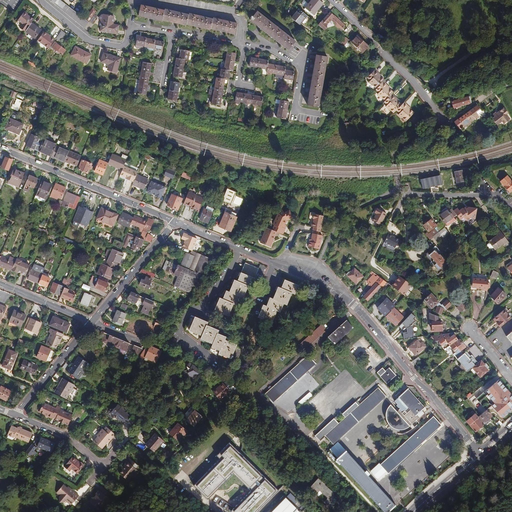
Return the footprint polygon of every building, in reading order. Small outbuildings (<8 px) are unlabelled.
[(60,0),(49,0),(84,28),(89,22),(60,0)] [(158,0),(158,1),(240,15),(241,11),(236,10),(236,7),(198,0),(158,0)] [(309,11),(314,15),(323,3),(319,0),(311,0),(305,8),(309,11)] [(211,29),(235,34),(237,23),(213,18),(213,19),(189,14),(189,15),(165,9),(165,10),(141,5),(138,16),(162,21),(162,20),(186,25),(186,24),(210,30),(211,29)] [(88,16),(91,18),(96,11),(93,8),(88,16)] [(291,18),(299,24),(307,15),(299,9),(291,18)] [(289,50),(295,41),(257,11),(253,16),(252,16),(250,18),(251,19),(250,20),(289,50)] [(20,28),(25,31),(31,23),(33,19),(23,12),(18,20),(22,24),(20,28)] [(330,12),(318,25),(325,30),(327,28),(327,25),(331,20),(335,24),(335,26),(337,28),(340,28),(341,29),(345,25),(338,18),(336,19),(334,17),(334,15),(330,12)] [(114,16),(102,14),(98,18),(102,22),(100,31),(117,34),(119,25),(113,24),(114,16)] [(31,23),(25,31),(35,38),(41,30),(31,23)] [(61,30),(55,39),(59,41),(65,33),(61,30)] [(43,32),(37,40),(49,48),(55,39),(51,36),(50,37),(43,32)] [(351,42),(363,52),(368,46),(357,36),(351,42)] [(150,40),(146,39),(146,38),(146,37),(141,37),(141,38),(137,37),(136,45),(145,46),(145,47),(154,49),(163,51),(164,42),(155,40),(156,40),(150,39),(150,40)] [(340,43),(344,46),(347,42),(349,40),(345,37),(340,43)] [(58,52),(62,55),(66,50),(54,42),(51,46),(57,50),(58,52)] [(75,46),(71,55),(86,64),(91,55),(75,46)] [(182,77),(185,59),(188,60),(190,51),(181,49),(182,47),(178,46),(177,53),(180,55),(179,58),(176,58),(173,76),(182,77)] [(228,74),(229,70),(230,70),(233,71),(234,66),(233,66),(233,62),(235,62),(235,57),(234,57),(235,53),(227,52),(224,69),(221,69),(219,78),(216,77),(211,104),(220,105),(221,100),(220,100),(221,96),(222,97),(223,92),(222,91),(222,88),(223,88),(224,83),(223,82),(224,79),(225,79),(228,80),(229,74),(228,74)] [(121,58),(103,53),(101,62),(110,65),(108,71),(116,73),(121,58)] [(316,55),(307,105),(318,107),(327,57),(316,55)] [(275,74),(284,76),(284,78),(284,79),(293,80),(294,71),(289,70),(289,72),(285,71),(285,70),(286,67),(281,66),(281,67),(277,66),(277,65),(272,64),(272,66),(268,65),(268,64),(269,61),(264,60),(263,61),(260,60),(260,59),(255,58),(254,60),(251,59),(249,66),(260,68),(259,69),(262,69),(261,73),(266,74),(267,72),(275,74)] [(143,62),(141,71),(150,72),(151,64),(143,62)] [(377,88),(383,82),(384,81),(377,74),(378,73),(375,69),(367,77),(370,80),(369,81),(373,85),(373,84),(377,88)] [(141,71),(140,80),(148,81),(150,72),(141,71)] [(139,83),(135,83),(134,92),(137,93),(146,95),(147,90),(149,91),(150,85),(148,85),(148,81),(140,80),(139,83)] [(171,81),(168,99),(177,100),(180,83),(171,81)] [(377,88),(375,90),(378,93),(377,94),(381,97),(385,101),(392,94),(393,93),(386,86),(386,85),(383,82),(377,88)] [(249,96),(245,95),(245,94),(240,93),(240,94),(236,93),(235,101),(262,106),(263,97),(258,96),(258,97),(254,97),(254,95),(249,94),(249,96)] [(385,101),(384,102),(387,105),(386,106),(389,109),(390,109),(394,113),(396,110),(402,105),(394,98),(395,97),(392,94),(385,101)] [(465,97),(451,101),(453,108),(467,104),(465,97)] [(280,100),(277,118),(285,119),(286,114),(285,114),(286,110),(287,110),(288,105),(287,105),(288,101),(280,100)] [(407,105),(404,102),(402,105),(396,110),(400,113),(398,114),(402,118),(402,117),(406,121),(414,113),(407,106),(407,105)] [(474,108),(455,122),(460,129),(464,127),(465,127),(468,126),(471,124),(471,122),(479,116),(477,113),(481,109),(477,105),(474,108)] [(495,117),(492,119),(497,125),(502,122),(504,124),(510,119),(507,114),(508,113),(504,108),(499,112),(500,113),(498,115),(496,113),(493,115),(495,117)] [(68,116),(57,110),(56,109),(54,114),(59,117),(60,115),(67,119),(67,118),(68,116)] [(23,124),(9,118),(5,129),(20,135),(22,131),(20,130),(23,124)] [(39,151),(44,139),(39,137),(39,138),(31,134),(26,146),(39,151)] [(44,139),(39,151),(51,156),(56,146),(56,144),(44,139)] [(69,151),(56,146),(51,156),(51,157),(54,159),(55,158),(64,162),(69,151)] [(69,151),(64,162),(68,163),(69,163),(77,166),(81,156),(69,151)] [(121,158),(112,154),(108,163),(107,164),(122,170),(125,164),(128,156),(123,154),(121,158)] [(12,160),(5,157),(1,167),(8,170),(12,160)] [(108,163),(100,159),(95,172),(103,175),(107,164),(108,163)] [(91,166),(92,164),(82,160),(78,169),(88,173),(90,168),(91,166)] [(122,170),(120,175),(128,178),(128,179),(134,182),(139,169),(125,164),(122,170)] [(164,175),(174,178),(176,171),(167,168),(164,175)] [(25,173),(13,169),(8,182),(19,187),(25,173)] [(464,180),(462,170),(454,172),(457,182),(464,180)] [(194,176),(184,172),(182,176),(192,181),(194,176)] [(38,179),(29,175),(23,190),(28,192),(31,186),(34,188),(38,179)] [(142,177),(137,175),(132,185),(143,190),(148,179),(147,179),(142,177)] [(422,189),(430,187),(434,186),(442,184),(440,175),(420,179),(422,189)] [(511,181),(507,176),(500,182),(509,193),(511,190),(511,181)] [(52,185),(42,181),(36,195),(46,199),(52,185)] [(165,187),(151,181),(147,191),(148,193),(151,194),(152,193),(155,195),(155,196),(160,198),(165,187)] [(66,187),(55,183),(50,196),(56,199),(57,197),(61,199),(66,187)] [(197,192),(189,188),(183,205),(190,208),(196,192),(197,192)] [(236,192),(227,189),(222,201),(231,205),(234,197),(235,195),(236,192)] [(77,196),(67,192),(66,194),(63,202),(62,204),(61,206),(67,208),(68,206),(75,209),(80,198),(77,196)] [(197,212),(204,196),(196,192),(190,208),(190,209),(197,212)] [(172,194),(167,205),(178,210),(182,199),(172,194)] [(214,209),(207,205),(205,209),(204,209),(200,220),(207,224),(214,209)] [(92,212),(79,207),(74,221),(72,225),(78,228),(80,223),(81,224),(87,226),(92,212)] [(453,211),(451,207),(439,216),(445,224),(445,223),(447,226),(456,220),(454,217),(457,215),(453,211)] [(477,208),(469,207),(466,208),(465,207),(463,209),(463,208),(459,210),(457,208),(453,211),(457,215),(460,219),(464,217),(466,220),(470,218),(475,219),(477,208)] [(118,215),(101,208),(97,219),(113,225),(118,215)] [(380,225),(387,213),(377,208),(374,213),(376,214),(372,221),(380,225)] [(232,212),(226,209),(225,212),(219,227),(231,231),(237,217),(236,216),(231,214),(232,212)] [(284,213),(283,210),(278,213),(273,225),(274,226),(272,230),(278,232),(283,234),(285,229),(284,228),(285,224),(287,221),(293,217),(289,210),(284,213)] [(133,218),(122,213),(118,223),(129,228),(131,224),(133,218)] [(324,216),(313,214),(312,219),(314,219),(313,222),(312,222),(311,227),(313,227),(312,230),(320,232),(324,216)] [(146,222),(134,216),(133,218),(131,224),(139,227),(138,231),(142,232),(146,222)] [(153,221),(148,218),(140,238),(144,240),(149,242),(150,242),(154,237),(148,234),(146,238),(145,237),(148,229),(149,230),(153,221)] [(435,225),(431,219),(423,225),(429,232),(436,226),(439,231),(444,227),(440,221),(435,225)] [(449,233),(444,227),(438,232),(443,238),(449,233)] [(272,230),(267,228),(260,243),(271,247),(275,236),(277,236),(278,232),(272,230)] [(437,232),(435,229),(428,234),(427,233),(425,235),(429,239),(432,236),(437,232)] [(489,242),(493,247),(494,249),(503,243),(505,245),(509,243),(500,230),(496,233),(497,234),(493,236),(494,237),(491,239),(488,241),(489,242)] [(136,236),(127,232),(121,247),(127,250),(128,246),(127,246),(130,239),(134,240),(131,248),(138,251),(140,247),(141,247),(144,240),(140,238),(139,238),(136,236)] [(443,238),(438,232),(437,232),(432,236),(437,243),(443,238)] [(59,237),(50,233),(49,236),(61,242),(63,238),(59,236),(59,237)] [(112,235),(107,233),(106,236),(100,233),(98,237),(109,242),(112,235)] [(197,239),(183,233),(181,238),(185,240),(182,247),(192,251),(197,239)] [(311,242),(309,242),(308,247),(313,248),(319,249),(322,235),(312,233),(311,242)] [(398,240),(387,235),(383,243),(394,248),(398,240)] [(443,255),(436,247),(427,255),(427,257),(431,262),(429,263),(432,266),(434,265),(438,270),(447,262),(446,261),(444,259),(445,258),(444,256),(443,255)] [(123,254),(112,249),(111,251),(107,250),(105,256),(106,257),(105,260),(103,265),(110,267),(111,268),(114,269),(116,270),(123,254)] [(201,255),(192,251),(190,254),(195,256),(190,268),(195,270),(201,255)] [(195,256),(190,254),(186,253),(181,265),(190,268),(195,256)] [(210,258),(201,255),(195,270),(204,274),(210,258)] [(12,270),(16,259),(10,257),(9,259),(1,256),(0,258),(0,266),(11,271),(12,270)] [(16,259),(12,270),(18,272),(18,271),(21,272),(26,274),(31,262),(19,257),(18,259),(16,259)] [(192,294),(197,288),(202,277),(203,278),(205,274),(204,274),(195,270),(194,272),(188,270),(178,265),(169,262),(166,261),(162,269),(170,272),(170,273),(173,274),(178,277),(174,286),(192,294)] [(259,269),(245,263),(241,272),(241,273),(236,271),(233,278),(238,280),(237,281),(234,279),(229,292),(226,290),(226,291),(223,289),(217,296),(223,298),(223,299),(220,298),(214,310),(228,316),(233,304),(236,305),(240,297),(243,298),(248,286),(251,288),(255,278),(259,269)] [(28,279),(39,283),(43,273),(45,268),(34,264),(28,279)] [(110,267),(103,265),(101,264),(97,274),(110,279),(114,269),(111,268),(110,268),(110,267)] [(161,277),(142,269),(140,272),(160,280),(161,277)] [(356,284),(363,276),(354,269),(348,276),(356,284)] [(499,273),(493,270),(490,277),(496,279),(499,273)] [(43,273),(39,283),(38,285),(42,286),(43,285),(47,287),(51,276),(43,273)] [(369,289),(367,287),(364,290),(366,293),(363,296),(367,301),(381,286),(382,286),(386,282),(377,275),(375,276),(373,274),(367,282),(372,286),(369,289)] [(411,285),(399,276),(392,286),(403,295),(411,285)] [(144,280),(142,279),(139,284),(148,288),(152,279),(146,277),(144,280)] [(299,285),(285,279),(285,280),(280,278),(277,285),(282,287),(281,288),(278,286),(273,299),(270,297),(266,306),(263,305),(258,317),(272,323),(275,315),(277,311),(280,312),(284,304),(287,305),(292,293),(295,294),(299,285)] [(488,279),(476,278),(476,281),(472,280),(472,288),(482,289),(482,290),(487,291),(487,287),(489,288),(490,283),(487,283),(488,279)] [(108,284),(98,279),(95,287),(104,292),(108,284)] [(63,287),(53,283),(50,291),(60,295),(63,287)] [(69,290),(64,288),(60,297),(73,302),(76,296),(74,295),(68,293),(69,290)] [(505,295),(497,288),(490,296),(498,303),(505,295)] [(139,296),(131,292),(128,298),(132,299),(130,302),(135,304),(136,303),(137,301),(143,304),(145,298),(139,296)] [(91,295),(84,293),(80,303),(87,306),(91,295)] [(441,304),(431,293),(427,296),(424,299),(432,308),(435,305),(437,306),(434,312),(441,315),(444,308),(446,309),(452,304),(447,299),(441,304)] [(395,306),(386,299),(385,300),(393,308),(394,307),(395,306)] [(432,308),(424,299),(424,300),(423,301),(431,309),(432,308)] [(385,300),(384,300),(376,308),(385,316),(393,308),(385,300)] [(466,307),(461,302),(456,308),(460,312),(466,307)] [(404,317),(394,307),(393,308),(385,316),(395,326),(404,317)] [(22,314),(14,310),(8,324),(12,326),(13,324),(17,325),(21,327),(25,316),(21,315),(22,314)] [(126,313),(117,310),(113,321),(121,324),(126,313)] [(497,323),(500,327),(501,326),(510,318),(509,316),(504,310),(494,318),(498,322),(497,323)] [(411,314),(399,327),(403,331),(404,339),(417,337),(417,332),(413,333),(412,325),(415,321),(413,320),(415,317),(411,314)] [(439,318),(430,314),(430,322),(431,322),(432,331),(442,330),(441,321),(440,321),(439,318)] [(208,322),(195,316),(191,315),(191,316),(185,331),(188,332),(187,333),(197,341),(200,335),(202,336),(200,339),(212,344),(211,347),(210,351),(216,356),(218,350),(219,351),(218,354),(231,359),(237,362),(237,361),(243,348),(237,345),(228,341),(225,340),(226,337),(218,333),(219,330),(207,325),(208,322)] [(68,323),(53,317),(50,325),(64,331),(68,323)] [(31,319),(28,318),(23,328),(36,333),(41,323),(31,318),(31,319)] [(162,322),(157,320),(155,322),(153,328),(158,330),(160,324),(161,324),(162,322)] [(352,327),(346,320),(328,337),(334,344),(352,327)] [(321,324),(298,345),(302,349),(325,329),(321,324)] [(63,334),(50,329),(48,332),(51,333),(46,344),(56,349),(58,344),(59,345),(63,334)] [(129,343),(106,334),(103,342),(114,346),(119,348),(126,351),(129,343)] [(448,336),(443,337),(438,340),(442,346),(444,350),(449,346),(449,345),(457,339),(454,334),(449,338),(448,336)] [(465,347),(459,339),(449,346),(454,353),(453,354),(457,359),(462,355),(462,354),(460,350),(465,347)] [(420,344),(417,340),(409,347),(415,355),(426,346),(422,342),(420,344)] [(142,349),(134,345),(132,352),(138,354),(142,349)] [(145,358),(156,363),(161,352),(150,347),(148,345),(147,346),(146,348),(145,350),(140,357),(144,360),(145,358)] [(51,350),(41,346),(37,357),(46,361),(51,350)] [(17,353),(9,350),(2,366),(10,369),(17,353)] [(457,359),(461,363),(460,366),(461,368),(463,369),(465,368),(467,371),(477,362),(474,358),(473,359),(470,356),(466,351),(457,359)] [(316,363),(308,355),(264,394),(272,403),(316,363)] [(87,363),(78,356),(73,365),(72,364),(66,372),(78,380),(81,374),(80,373),(83,369),(87,363)] [(38,366),(24,360),(20,369),(34,374),(38,366)] [(472,368),(480,377),(488,370),(484,366),(485,365),(481,360),(472,368)] [(201,370),(189,363),(187,366),(189,372),(188,373),(189,376),(192,377),(193,379),(200,376),(199,374),(202,372),(201,370)] [(385,371),(382,367),(376,372),(386,383),(395,375),(389,368),(385,371)] [(511,406),(511,387),(499,372),(480,387),(491,401),(494,401),(504,413),(511,406)] [(74,385),(63,379),(55,392),(72,402),(78,391),(73,388),(74,385)] [(231,384),(226,380),(223,383),(227,388),(229,386),(233,390),(235,388),(231,384)] [(223,383),(219,387),(219,388),(213,393),(219,400),(230,391),(227,388),(223,383)] [(11,391),(1,386),(0,387),(0,397),(6,401),(11,391)] [(386,396),(378,387),(359,405),(355,402),(341,414),(345,417),(339,423),(334,418),(314,436),(320,441),(325,436),(333,444),(386,396)] [(398,397),(399,397),(397,399),(394,401),(397,404),(396,405),(399,409),(398,410),(397,411),(390,404),(390,405),(389,405),(388,407),(387,409),(386,411),(386,413),(385,415),(385,417),(386,419),(387,421),(388,423),(389,425),(390,426),(393,428),(395,429),(398,429),(401,430),(403,429),(406,428),(408,427),(410,426),(411,424),(414,427),(419,423),(423,419),(426,416),(424,413),(422,410),(425,407),(407,388),(398,397)] [(301,405),(313,395),(310,392),(298,401),(301,405)] [(56,408),(43,403),(39,412),(44,415),(45,415),(48,416),(48,417),(51,419),(53,418),(56,419),(55,420),(59,421),(59,420),(63,422),(66,423),(66,424),(68,425),(72,415),(60,410),(61,407),(57,406),(56,408)] [(127,413),(117,405),(111,413),(114,416),(114,419),(117,418),(120,421),(121,420),(123,422),(125,420),(131,424),(136,418),(132,415),(130,417),(127,414),(127,413)] [(195,410),(191,406),(186,413),(183,417),(187,420),(194,426),(203,416),(195,410)] [(251,416),(242,406),(236,412),(240,416),(246,422),(247,421),(251,416)] [(492,416),(487,410),(478,417),(486,425),(490,421),(491,419),(490,418),(492,416)] [(257,411),(253,415),(259,421),(263,417),(257,411)] [(240,416),(236,412),(230,417),(235,422),(240,416)] [(478,417),(476,414),(466,421),(475,431),(483,424),(478,417)] [(441,425),(433,416),(380,465),(388,473),(441,425)] [(182,436),(184,435),(188,431),(178,423),(169,433),(177,441),(182,436)] [(32,433),(21,429),(19,428),(18,427),(17,428),(11,426),(8,435),(14,437),(14,436),(18,438),(28,442),(32,433)] [(104,430),(103,429),(102,430),(96,436),(98,437),(97,438),(93,442),(102,449),(106,444),(105,443),(107,441),(108,443),(112,438),(112,437),(115,434),(106,427),(104,430)] [(164,440),(155,433),(146,445),(154,452),(164,440)] [(55,443),(41,438),(38,444),(37,447),(51,452),(55,443)] [(220,459),(194,486),(208,500),(232,475),(231,473),(232,472),(249,488),(251,487),(253,489),(232,511),(257,511),(279,490),(229,442),(217,455),(220,459)] [(337,459),(345,451),(337,442),(329,450),(337,459)] [(32,444),(25,452),(33,458),(37,453),(34,451),(36,448),(35,447),(34,446),(32,444)] [(280,453),(277,450),(273,454),(278,459),(282,455),(280,453)] [(372,481),(345,451),(337,459),(361,485),(384,511),(387,511),(395,506),(372,481)] [(278,459),(273,454),(270,457),(275,463),(278,459)] [(81,464),(72,457),(66,465),(64,467),(70,471),(72,469),(77,474),(85,465),(82,463),(81,464)] [(138,466),(129,458),(123,464),(124,465),(126,466),(120,474),(128,481),(137,470),(136,468),(138,466)] [(388,473),(380,465),(372,472),(379,480),(388,473)] [(318,479),(310,488),(316,494),(320,490),(328,497),(331,500),(327,504),(330,508),(336,501),(339,504),(344,498),(341,495),(342,495),(336,489),(333,493),(323,485),(324,484),(318,479)] [(74,491),(68,487),(67,488),(65,486),(63,485),(56,493),(57,494),(60,496),(59,497),(60,502),(65,502),(66,501),(71,505),(79,496),(76,493),(72,497),(70,495),(74,491)] [(113,496),(102,487),(95,495),(96,495),(93,498),(93,497),(89,502),(96,507),(98,504),(102,507),(106,503),(108,504),(111,500),(110,500),(113,496)] [(293,511),(296,509),(285,498),(271,511),(293,511)]
